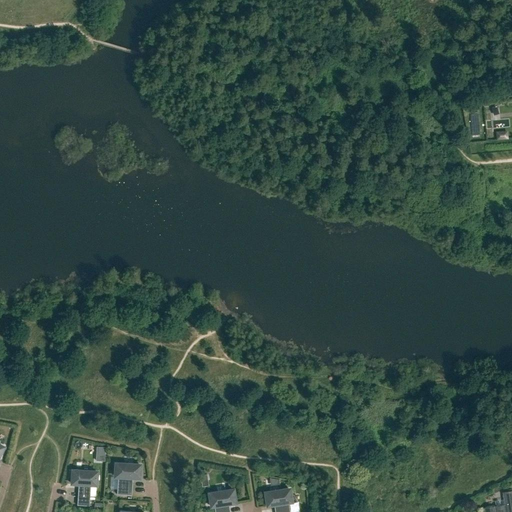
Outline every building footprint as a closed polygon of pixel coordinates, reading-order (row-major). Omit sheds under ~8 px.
[(115,464),(114,477),(118,478),(117,495),(131,496),(132,479),(139,479),(140,465),(115,464)] [(96,486),(97,472),(72,471),(71,484),(78,485),(77,506),(89,507),(90,486),(96,486)] [(289,511),(288,503),(291,503),(289,489),(265,493),(267,507),(274,506),(274,511),(289,511)] [(229,511),(229,505),(235,504),(233,490),(209,494),(211,507),(214,507),(214,511),(229,511)] [(504,505),(483,508),(483,511),(511,511),(511,491),(502,493),(504,505)]
